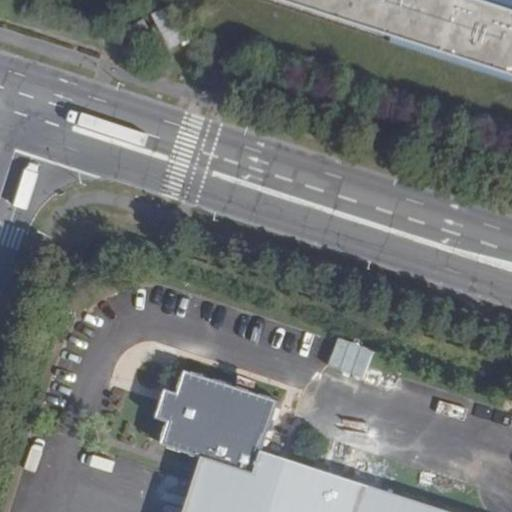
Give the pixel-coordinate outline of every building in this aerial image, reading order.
[(192,35),(174,0),(172,0),(154,11),(172,46),(192,35)] [(511,3),(500,0),(286,0),(511,71),(511,3)] [(143,11),(122,20),(129,36),(150,27),(143,11)] [(204,467),(189,511),(511,511),(511,509),(275,431),(292,382),(198,350),(191,374),(182,370),(173,399),(182,402),(174,427),(212,441),(204,467)] [(174,511),(189,511),(204,467),(191,462),(174,511)]
